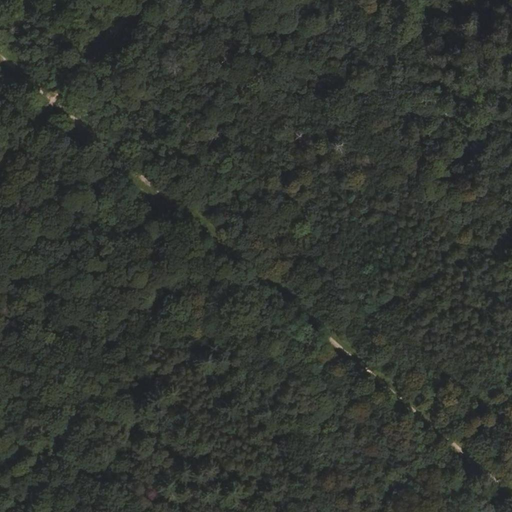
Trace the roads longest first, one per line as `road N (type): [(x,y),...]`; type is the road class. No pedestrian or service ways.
road 1 (track): [(0,64),(511,500)]
road 2 (track): [(0,181),(160,0)]
